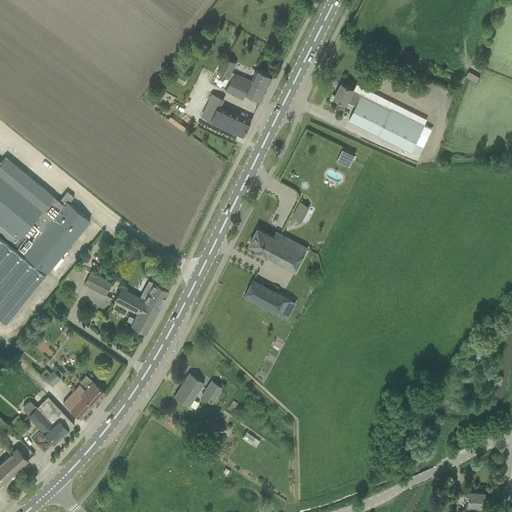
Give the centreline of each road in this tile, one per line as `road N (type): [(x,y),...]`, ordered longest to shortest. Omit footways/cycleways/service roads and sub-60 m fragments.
road 1 (secondary): [(56,488),(107,432),(165,338),(336,0)]
road 2 (track): [(0,125),(196,278)]
road 3 (unclassified): [(347,511),(511,429)]
